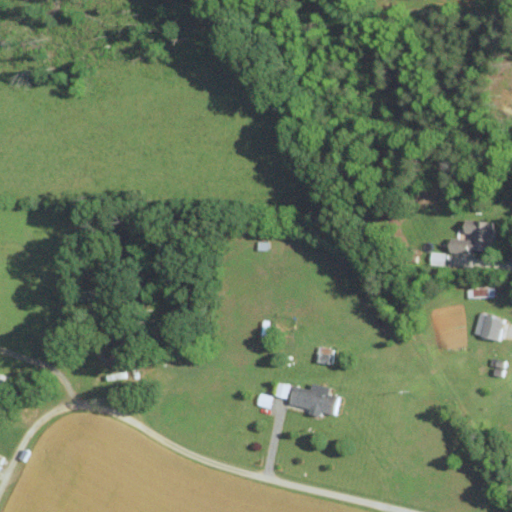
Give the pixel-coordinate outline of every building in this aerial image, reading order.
[(495,222),(464,217),(461,235),(449,233),(447,247),(490,254),(495,222)] [(472,333),(497,340),(503,319),(478,312),(472,333)] [(274,395),(286,397),(288,384),(276,381),(274,395)] [(308,388),(291,384),(286,402),(307,407),(306,413),(317,416),(318,411),(334,414),(338,396),(327,394),(328,387),(310,382),(308,388)] [(268,407),(271,396),(258,392),(255,404),(268,407)]
